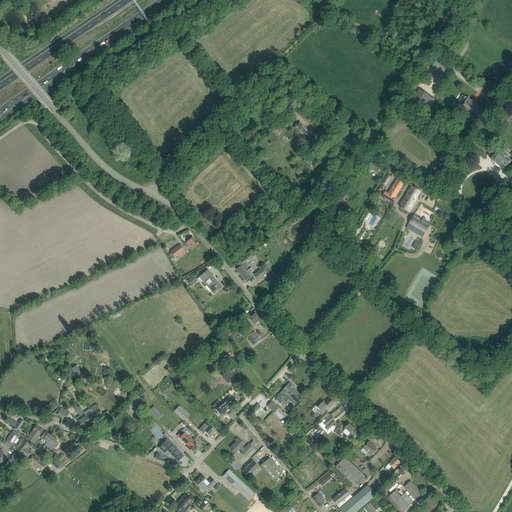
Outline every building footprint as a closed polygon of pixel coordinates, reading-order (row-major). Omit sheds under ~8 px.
[(440,74),(442,71),(443,72),(448,65),(438,58),(433,64),(432,68),(440,74)] [(271,93),(278,97),(281,92),(274,88),(271,93)] [(425,113),(435,100),(419,89),(410,103),(425,113)] [(475,120),(483,109),(463,95),(456,106),(475,120)] [(303,135),(308,141),(313,137),(312,136),(312,135),(314,133),(311,129),(309,131),(307,129),(306,130),(299,122),(294,127),(302,136),(303,135)] [(272,131),(277,136),(282,131),(277,126),(272,131)] [(426,130),(424,134),(428,138),(427,140),(432,144),(438,136),(432,131),(430,133),(426,130)] [(511,165),(510,164),(511,161),(511,155),(506,150),(503,154),(499,151),(498,152),(495,149),(489,156),(492,159),(491,160),(497,164),(497,163),(501,166),(501,167),(505,170),(507,168),(510,170),(511,167),(511,165)] [(307,157),(303,160),(310,167),(313,163),(307,157)] [(369,166),(377,173),(382,168),(377,163),(377,162),(376,161),(376,162),(373,161),(369,166)] [(397,198),(396,197),(405,182),(398,178),(389,193),(386,191),(383,196),(393,203),(397,198)] [(409,212),(421,191),(412,186),(400,206),(409,212)] [(367,221),(372,213),(368,211),(366,215),(365,214),(364,216),(364,217),(363,219),(367,221)] [(406,228),(423,238),(431,225),(414,215),(410,222),(406,228)] [(337,244),(341,239),(328,228),(324,232),(337,244)] [(189,247),(192,250),(199,244),(193,237),(185,244),(188,248),(189,247)] [(179,245),(170,252),(175,257),(184,250),(179,245)] [(240,262),(242,265),(252,257),(250,254),(240,262)] [(265,270),(272,264),(268,260),(263,264),(265,266),(263,267),(265,270)] [(237,269),(245,281),(252,275),(250,272),(252,270),(251,268),(247,271),(246,270),(248,268),(248,266),(246,264),(245,264),(242,266),(241,265),(237,269)] [(254,274),(258,280),(266,274),(262,269),(254,274)] [(200,277),(214,294),(222,287),(217,281),(216,282),(211,276),(212,275),(208,270),(200,277)] [(194,275),(187,281),(191,286),(198,281),(194,275)] [(251,326),(254,324),(254,325),(260,320),(255,313),(254,315),(253,314),(251,312),(244,317),(251,326)] [(260,340),(254,331),(250,335),(247,337),(253,345),(260,340)] [(231,334),(228,336),(244,358),(248,356),(231,334)] [(230,359),(226,362),(234,373),(238,369),(230,359)] [(77,366),(71,370),(74,374),(76,372),(78,376),(81,374),(77,366)] [(228,383),(234,378),(228,370),(222,375),(228,383)] [(289,399),(294,405),(302,397),(298,393),(297,393),(294,390),(294,391),(292,389),(293,387),(289,384),(276,397),(277,398),(275,399),(282,406),(289,399)] [(142,408),(144,406),(144,405),(146,403),(139,396),(134,400),(142,408)] [(128,404),(134,409),(138,405),(133,399),(128,404)] [(227,399),(216,409),(221,415),(229,408),(231,410),(238,404),(238,403),(236,405),(234,403),(232,405),(230,403),(231,402),(230,401),(229,402),(227,399)] [(318,404),(316,406),(320,409),(318,412),(322,415),(323,415),(320,419),(323,421),(329,415),(330,414),(327,411),(326,412),(324,410),(328,406),(329,408),(331,406),(335,403),(330,399),(325,404),(322,400),(318,404)] [(154,400),(150,404),(161,414),(165,410),(154,400)] [(272,402),(268,406),(272,411),(277,406),(272,402)] [(96,404),(90,409),(99,422),(105,418),(107,421),(109,420),(109,419),(105,413),(103,414),(100,410),(96,404)] [(183,421),(189,415),(180,406),(174,411),(183,421)] [(62,408),(59,412),(63,415),(66,417),(69,413),(62,408)] [(191,415),(194,418),(201,411),(198,408),(191,415)] [(90,409),(84,413),(90,422),(93,426),(99,422),(90,409)] [(84,413),(76,418),(82,428),(90,422),(84,413)] [(323,421),(320,424),(323,428),(325,427),(327,430),(336,423),(333,420),(334,419),(332,416),(331,416),(329,415),(323,421)] [(193,420),(201,426),(203,422),(196,417),(193,420)] [(14,428),(18,431),(24,422),(20,419),(14,428)] [(209,420),(199,430),(203,434),(205,431),(210,436),(217,429),(209,420)] [(340,435),(343,431),(349,437),(351,434),(353,436),(356,434),(353,432),(356,429),(350,424),(345,428),(342,425),(336,431),(340,435)] [(34,443),(43,430),(36,425),(33,430),(31,433),(32,433),(28,439),(34,443)] [(183,430),(177,436),(180,438),(187,446),(188,444),(189,445),(194,441),(193,441),(188,436),(184,433),(186,431),(184,428),(183,430)] [(7,440),(6,443),(11,446),(19,435),(14,431),(12,433),(11,433),(7,440)] [(47,442),(51,436),(45,432),(41,438),(47,442)] [(47,442),(44,446),(49,450),(53,445),(55,447),(56,448),(58,445),(59,444),(58,443),(56,441),(57,440),(51,436),(47,442)] [(26,448),(30,444),(22,438),(19,443),(21,444),(17,449),(29,459),(29,460),(41,471),(45,466),(31,454),(32,453),(26,448)] [(167,439),(158,448),(164,453),(167,450),(178,461),(183,456),(177,450),(175,448),(176,448),(171,443),(167,439)] [(187,446),(186,447),(189,450),(193,453),(199,447),(197,444),(198,443),(195,439),(193,441),(194,441),(189,445),(188,444),(187,446)] [(233,445),(230,448),(235,453),(239,448),(242,451),(240,453),(245,458),(254,448),(249,444),(244,449),(242,447),(244,444),(239,439),(239,440),(234,445),(233,445)] [(364,448),(371,455),(377,449),(373,446),(373,445),(370,441),(364,448)] [(14,453),(10,458),(15,462),(17,459),(18,460),(20,457),(18,456),(14,453)] [(63,453),(58,458),(61,462),(66,457),(63,453)] [(239,466),(243,462),(236,455),(232,459),(239,466)] [(347,455),(336,467),(357,487),(367,476),(349,460),(350,458),(347,455)] [(260,466),(273,481),(282,474),(270,458),(260,466)] [(389,463),(386,467),(388,470),(392,466),(395,468),(401,462),(396,458),(390,464),(389,463)] [(243,471),(249,477),(259,467),(253,461),(243,471)] [(228,470),(222,476),(249,501),(255,494),(228,470)] [(382,470),(377,475),(381,479),(386,474),(382,470)] [(201,476),(195,482),(201,488),(204,484),(205,485),(208,482),(207,481),(201,476)] [(209,488),(215,482),(211,478),(205,485),(209,488)] [(412,482),(405,488),(415,500),(422,494),(412,482)] [(341,508),(344,511),(356,511),(377,495),(368,485),(341,508)] [(351,495),(346,489),(333,499),(338,505),(351,495)] [(385,498),(390,494),(385,489),(381,492),(385,498)] [(401,511),(409,506),(396,490),(387,498),(399,511),(401,511)] [(317,495),(313,498),(320,507),(325,503),(321,499),(324,497),(320,492),(317,495)] [(180,505),(176,510),(178,511),(184,511),(186,511),(184,509),(189,503),(190,504),(193,502),(194,503),(196,500),(190,495),(189,497),(186,495),(178,503),(180,505)] [(196,500),(194,503),(201,510),(206,505),(205,504),(203,503),(198,498),(196,500)]
